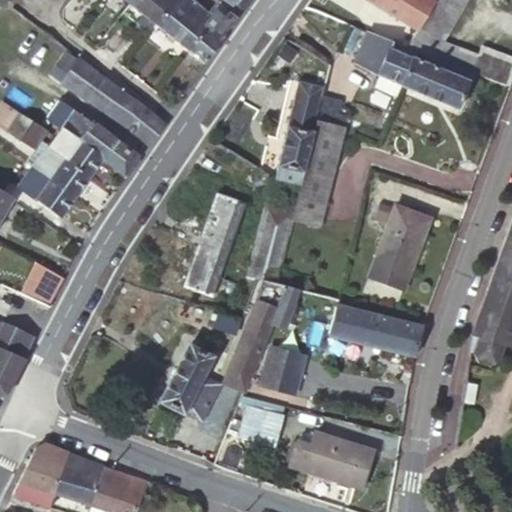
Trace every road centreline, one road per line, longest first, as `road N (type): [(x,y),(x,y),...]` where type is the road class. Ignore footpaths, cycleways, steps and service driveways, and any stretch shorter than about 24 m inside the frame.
road 1 (residential): [(21,419),(102,253),(273,0)]
road 2 (residential): [(511,148),(451,319),(416,511)]
road 3 (residential): [(207,484),(21,419)]
